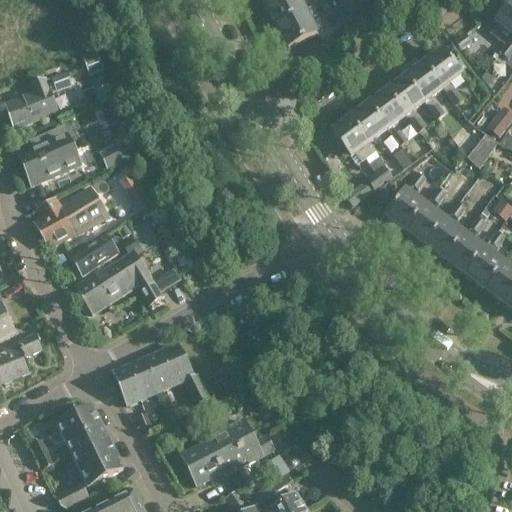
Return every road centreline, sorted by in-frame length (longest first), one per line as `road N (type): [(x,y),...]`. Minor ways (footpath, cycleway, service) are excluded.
road 1 (unclassified): [(86,370),(331,238)]
road 2 (secondary): [(511,397),(472,379),(384,304),(331,238)]
road 3 (residential): [(264,131),(453,0)]
road 4 (residential): [(86,370),(15,237),(0,167)]
road 5 (residential): [(170,511),(86,370)]
road 6 (secondary): [(264,131),(196,0)]
road 7 (secondary): [(331,238),(264,131)]
